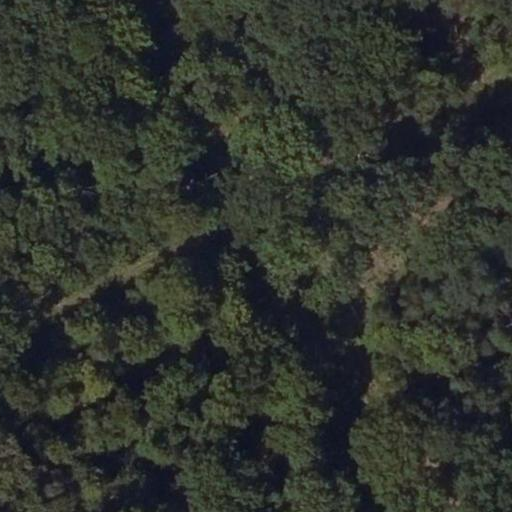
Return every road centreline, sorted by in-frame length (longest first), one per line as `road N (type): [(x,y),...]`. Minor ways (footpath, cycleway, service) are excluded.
road 1 (track): [(0,365),(511,119)]
road 2 (track): [(405,511),(272,233)]
road 3 (track): [(161,0),(272,233)]
